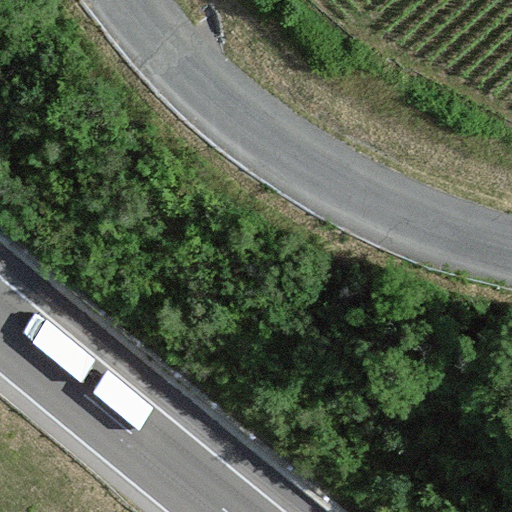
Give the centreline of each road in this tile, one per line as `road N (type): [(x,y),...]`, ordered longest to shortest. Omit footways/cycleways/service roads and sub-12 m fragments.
road 1 (tertiary): [(130,0),(227,99),(316,163),(412,212),(511,246)]
road 2 (motorway): [(225,511),(0,324)]
